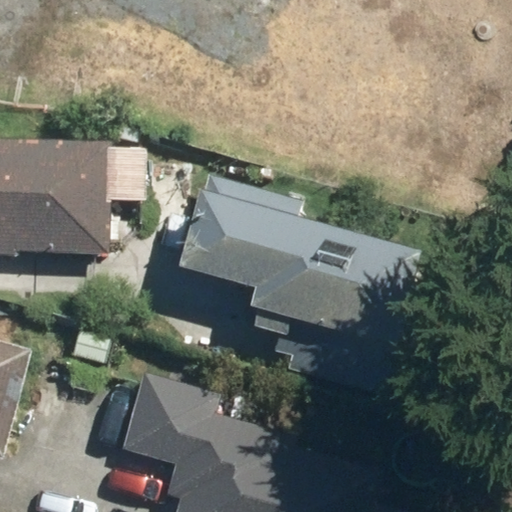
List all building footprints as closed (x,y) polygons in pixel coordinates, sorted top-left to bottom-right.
[(189,0),(1,0),(0,28),(0,49),(187,59),(189,0)] [(279,0),(279,28),(344,30),(345,0),(279,0)] [(170,139),(0,138),(0,242),(128,243),(128,201),(170,201),(170,139)] [(322,200),(231,173),(205,256),(283,279),(269,326),(306,338),(299,359),(454,406),(487,297),(437,282),(446,250),(319,212),(322,200)] [(60,348),(0,328),(0,454),(23,462),(60,348)] [(395,475),(221,420),(228,399),(155,376),(132,449),(175,463),(159,511),(394,511),(385,509),(395,475)]
